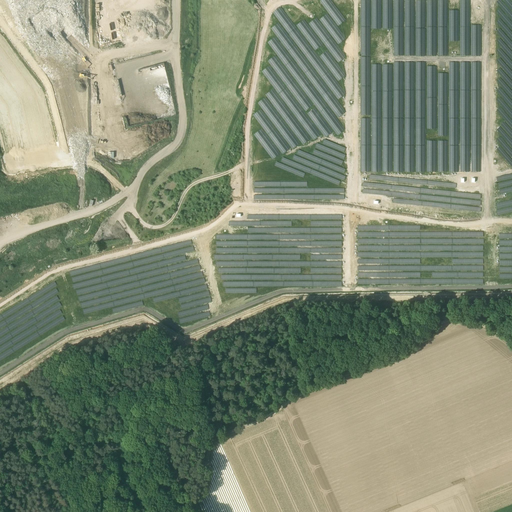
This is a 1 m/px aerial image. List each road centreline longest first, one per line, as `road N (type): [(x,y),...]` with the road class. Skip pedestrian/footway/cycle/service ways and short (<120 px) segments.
road 1 (track): [(511,286),(281,291),(183,331),(141,309),(71,330),(0,373)]
road 2 (track): [(137,189),(132,198),(144,226),(162,229),(194,182),(245,162),(269,15),(258,0)]
road 3 (track): [(511,343),(465,320),(438,322),(400,354),(299,396)]
